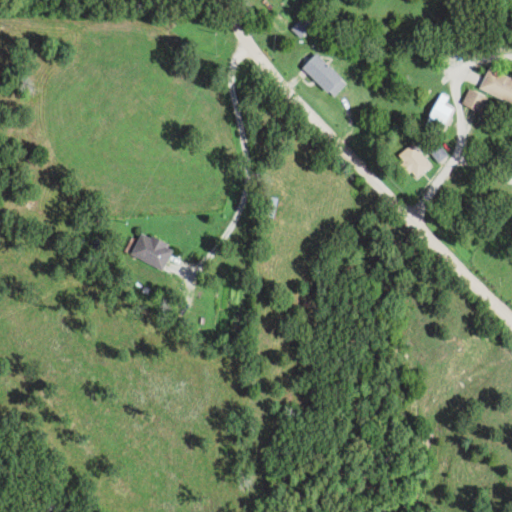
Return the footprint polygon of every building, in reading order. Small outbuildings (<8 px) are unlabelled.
[(328,100),(342,86),(310,54),(296,68),(328,100)] [(511,107),(511,81),(484,70),(475,91),(511,107)] [(484,97),(464,91),(459,108),(480,114),(484,97)] [(441,106),(445,100),(438,95),(418,128),(435,137),(450,112),(441,106)] [(394,158),(413,180),(428,167),(409,145),(394,158)] [(268,218),(273,201),(265,199),(260,216),(268,218)] [(125,256),(159,272),(169,250),(136,234),(125,256)]
